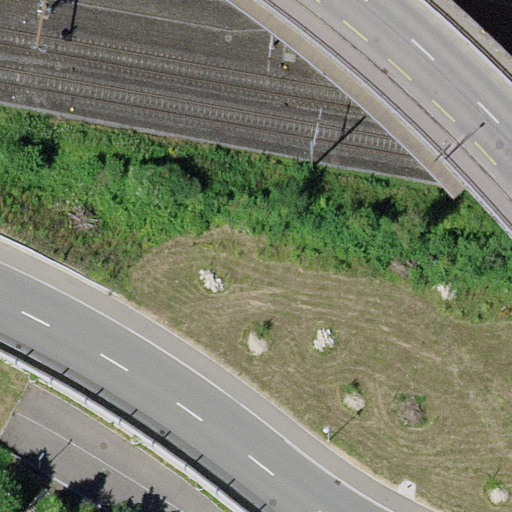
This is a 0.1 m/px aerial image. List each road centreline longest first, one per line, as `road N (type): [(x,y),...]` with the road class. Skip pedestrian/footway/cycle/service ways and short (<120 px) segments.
road 1 (residential): [(328,511),(86,342),(0,303)]
road 2 (primary): [(511,163),(333,0)]
road 3 (residential): [(149,511),(15,434)]
